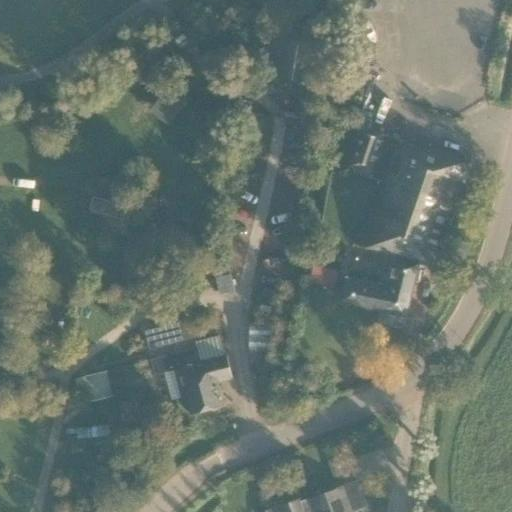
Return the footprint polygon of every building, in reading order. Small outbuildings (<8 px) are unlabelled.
[(315,43),(282,37),(276,76),(308,81),(315,43)] [(254,65),(267,67),(270,56),(256,53),(254,65)] [(32,147),(37,112),(24,110),(20,146),(32,147)] [(438,266),(471,163),(357,125),(343,168),(381,180),(364,232),(360,231),(355,243),(385,253),(378,284),(347,276),(341,300),(380,309),(378,321),(404,327),(420,261),(438,266)] [(340,269),(317,264),(313,282),(336,288),(340,269)] [(151,347),(194,336),(190,318),(146,330),(151,347)] [(224,404),(218,381),(232,377),(226,354),(201,361),(197,347),(152,359),(156,374),(175,369),(182,396),(186,395),(191,413),(212,407),(214,408),(220,407),(221,405),(224,404)] [(107,371),(85,375),(76,377),(82,403),(112,396),(107,371)] [(68,426),(69,441),(101,439),(101,424),(68,426)] [(317,511),(350,511),(350,510),(367,505),(358,481),(341,487),(301,502),(300,499),(281,506),(283,511),(307,511),(316,509),(317,511)] [(273,502),(266,486),(255,491),(262,506),(273,502)] [(107,510),(107,495),(94,496),(95,511),(107,510)]
